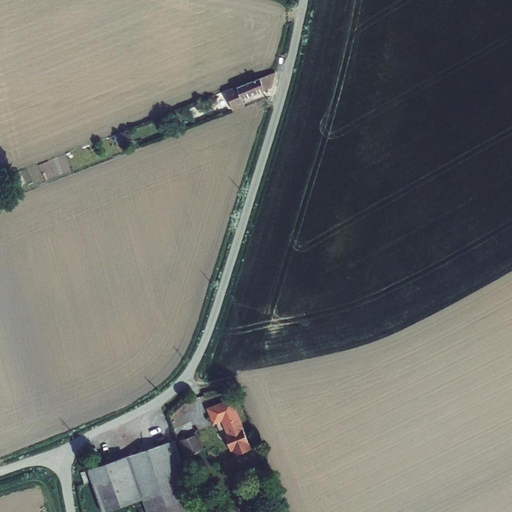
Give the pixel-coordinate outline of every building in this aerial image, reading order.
[(242,100),(271,88),(276,73),(237,88),(237,86),(225,91),(233,111),(245,106),(242,100)] [(222,421),(227,434),(228,437),(226,439),(231,452),(233,451),(235,456),(251,449),(231,399),(207,408),(214,424),(222,421)] [(89,469),(103,511),(105,511),(144,499),(148,511),(200,511),(175,440),(89,469)] [(180,446),(186,464),(204,457),(198,440),(180,446)] [(87,470),(82,472),(85,482),(90,481),(87,470)]
